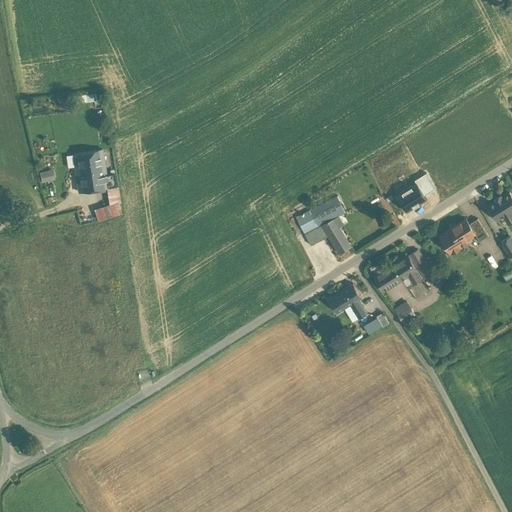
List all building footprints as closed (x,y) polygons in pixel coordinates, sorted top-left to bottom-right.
[(74,153),(77,171),(104,166),(101,149),(74,153)] [(104,166),(77,171),(79,190),(107,186),(104,166)] [(40,170),(42,180),(55,177),(53,167),(40,170)] [(107,189),(109,204),(118,203),(121,203),(120,199),(118,187),(107,189)] [(511,190),(511,188),(488,202),(500,222),(508,217),(511,223),(511,190)] [(329,233),(338,251),(350,245),(340,226),(343,225),(337,215),(345,211),(337,197),(299,217),(312,242),(329,233)] [(109,204),(108,205),(110,215),(120,213),(118,203),(109,204)] [(110,215),(108,205),(95,209),(98,219),(110,215)] [(443,232),(440,234),(451,252),(479,236),(468,217),(443,232)] [(511,234),(502,240),(511,257),(511,234)] [(420,246),(373,275),(384,293),(412,276),(419,286),(438,275),(420,246)] [(511,267),(503,271),(506,278),(511,275),(511,267)] [(357,282),(335,295),(343,310),(354,304),(362,317),(370,313),(363,301),(367,298),(357,282)] [(405,323),(418,313),(406,298),(394,307),(405,323)] [(364,323),(369,332),(389,320),(383,311),(364,323)]
